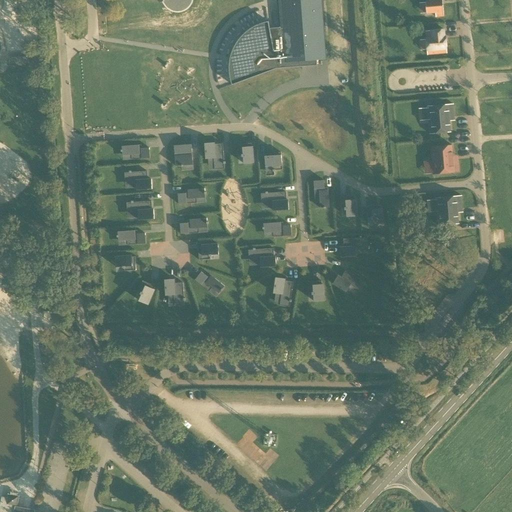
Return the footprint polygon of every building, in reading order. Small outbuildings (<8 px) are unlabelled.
[(163,0),(164,1),(162,3),(168,9),(172,12),(178,12),(183,11),(188,8),(191,4),(192,0),(163,0)] [(266,20),(262,21),(257,23),(252,26),(247,29),(243,33),(240,36),(238,39),(237,41),(235,43),(235,45),(233,47),(232,50),(231,52),(231,54),(230,57),(230,59),(229,62),(229,64),(229,67),(229,69),(230,72),(230,74),(231,77),(232,84),(232,85),(240,82),(260,75),(273,70),(277,69),(300,67),(300,66),(303,66),(316,65),(316,66),(317,66),(317,60),(327,59),(322,0),(278,0),(281,27),(279,27),(270,27),(269,20),(266,20)] [(425,2),(427,14),(435,13),(436,17),(444,16),(442,0),(429,0),(429,1),(425,2)] [(426,38),(427,55),(447,53),(445,37),(444,37),(444,30),(425,31),(426,38)] [(138,60),(87,63),(88,78),(114,76),(116,111),(141,110),(138,60)] [(427,106),(429,134),(450,132),(449,116),(454,115),(453,104),(427,106)] [(214,158),(214,169),(224,169),(224,164),(225,164),(225,162),(224,162),(222,144),(214,144),(214,143),(204,144),(205,159),(214,158)] [(243,157),(244,164),(254,163),(253,147),(251,147),(251,143),(238,144),(238,148),(242,148),(243,154),(241,154),(242,157),(243,157)] [(174,146),(175,166),(181,165),(181,167),(183,167),(183,165),(192,165),(191,144),(174,146)] [(452,145),(431,147),(433,175),(459,173),(458,161),(453,162),(452,145)] [(132,155),(132,160),(150,158),(149,148),(139,149),(139,146),(122,147),(122,150),(121,150),(121,152),(122,152),(122,156),(132,155)] [(265,156),(266,171),(272,170),(272,172),(275,172),(275,170),(282,170),(281,152),(273,153),(274,156),(265,156)] [(125,183),(136,182),(136,190),(152,189),(151,179),(147,179),(147,171),(131,172),(131,171),(129,171),(129,173),(124,173),(125,183)] [(319,199),(320,208),(324,208),(324,209),(326,209),(325,208),(329,207),(328,191),(324,191),(324,181),(313,181),(315,199),(319,199)] [(188,193),(178,194),(178,204),(196,203),(196,198),(205,198),(205,194),(206,194),(206,192),(205,192),(204,189),(188,190),(188,193)] [(265,193),(261,194),(261,203),(272,203),(273,211),(288,210),(288,200),(286,200),(286,192),(268,193),(267,192),(265,192),(265,193)] [(341,197),(341,201),(345,201),(346,207),(344,207),(344,210),(346,210),(346,217),(356,216),(355,200),(354,200),(354,196),(341,197)] [(435,198),(438,226),(459,224),(457,208),(462,207),(461,196),(435,198)] [(152,209),(151,201),(133,202),(133,201),(131,201),(131,202),(126,203),(127,213),(138,212),(139,220),(154,219),(153,209),(152,209)] [(372,219),(373,226),(383,225),(382,209),(381,209),(381,206),(367,207),(367,210),(372,210),(372,217),(371,217),(371,219),(372,219)] [(207,219),(190,220),(190,223),(180,224),(180,234),(198,233),(198,228),(207,227),(207,224),(208,224),(208,222),(207,222),(207,219)] [(280,223),(263,224),(263,227),(262,227),(262,229),(264,229),(264,233),(273,232),(273,237),(291,236),(291,225),(280,226),(280,223)] [(118,238),(118,241),(127,241),(128,245),(146,244),(145,234),(135,234),(134,231),(118,232),(118,236),(117,236),(117,238),(118,238)] [(340,247),(341,257),(356,256),(355,248),(367,247),(366,237),(361,237),(361,236),(359,236),(359,238),(343,239),(344,247),(340,247)] [(201,246),(198,247),(199,260),(203,260),(202,255),(209,255),(209,256),(212,256),(212,255),(218,254),(218,244),(201,245),(201,246)] [(253,250),(248,250),(249,260),(260,259),(260,268),(276,267),(275,257),(274,257),(273,249),(255,250),(255,248),(253,249),(253,250)] [(132,256),(115,257),(116,267),(123,267),(123,268),(125,268),(125,267),(132,266),(132,271),(136,271),(135,257),(132,257),(132,256)] [(359,279),(345,270),(341,278),(338,275),(333,284),(346,292),(350,285),(360,291),(365,282),(361,280),(361,279),(360,278),(359,279)] [(201,272),(195,280),(209,291),(212,288),(219,293),(221,291),(222,291),(223,290),(222,289),(225,286),(211,276),(209,279),(201,272)] [(285,279),(275,278),(273,293),(281,294),(280,305),(289,307),(290,302),(291,302),(292,300),(290,300),(293,282),(285,281),(285,279)] [(174,280),(164,280),(165,296),(174,295),(175,306),(184,305),(184,301),(185,301),(185,298),(184,298),(183,283),(174,283),(174,280)] [(141,295),(138,301),(148,305),(154,290),(153,289),(155,286),(142,281),(141,285),(145,286),(142,292),(141,292),(140,294),(141,295)] [(321,281),(308,282),(308,286),(313,285),(313,292),(312,292),(312,294),(313,294),(314,301),(324,301),(323,284),(322,284),(321,281)] [(19,498),(17,496),(10,494),(8,496),(8,498),(2,497),(0,506),(0,511),(11,511),(13,506),(15,506),(18,505),(19,498)]
